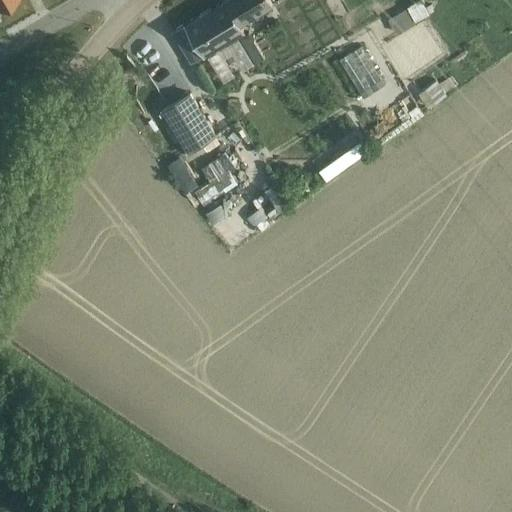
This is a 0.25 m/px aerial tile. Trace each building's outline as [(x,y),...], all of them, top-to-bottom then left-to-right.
[(0,0),(0,6),(1,8),(8,5),(6,0),(7,0),(0,0)] [(274,2),(272,0),(223,0),(174,31),(193,62),(245,30),(241,23),(274,2)] [(406,0),(393,0),(384,6),(397,24),(415,11),(406,0)] [(365,19),(377,36),(394,24),(383,7),(365,19)] [(250,33),(242,37),(256,62),(265,58),(250,33)] [(189,90),(160,108),(188,152),(216,134),(189,90)] [(357,127),(313,159),(327,178),(371,146),(357,127)] [(225,201),(231,197),(219,181),(199,196),(227,232),(241,221),(225,201)]
